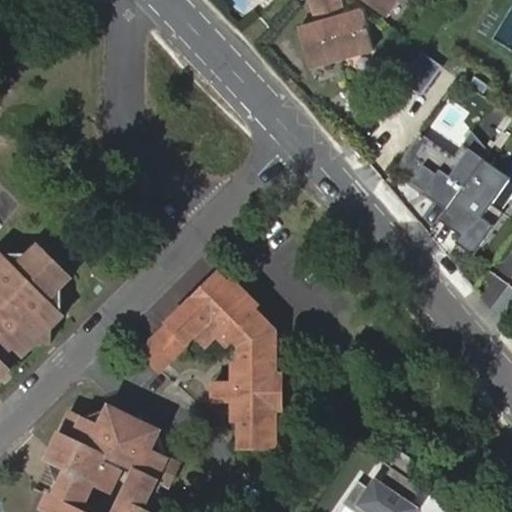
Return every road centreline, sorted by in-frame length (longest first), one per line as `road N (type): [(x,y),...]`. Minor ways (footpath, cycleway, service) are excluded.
road 1 (residential): [(296,138),(0,430)]
road 2 (residential): [(296,138),(511,386)]
road 3 (unknown): [(91,342),(223,427),(232,469),(224,511)]
road 4 (residential): [(167,0),(296,138)]
